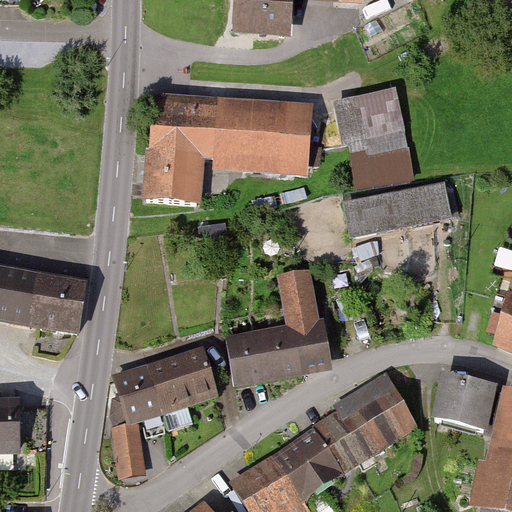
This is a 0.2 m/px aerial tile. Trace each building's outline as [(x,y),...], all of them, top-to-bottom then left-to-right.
[(242,0),(240,31),(299,37),(302,0),(242,0)] [(402,88),(340,104),(353,154),(415,139),(402,88)] [(159,91),(151,198),(209,203),(212,165),(312,173),(318,104),(159,91)] [(451,179),(349,201),(357,242),(460,221),(451,179)] [(85,289),(0,275),(0,329),(76,342),(85,289)] [(511,310),(500,350),(511,353),(511,310)] [(232,338),(239,384),(338,370),(331,324),(232,338)] [(202,359),(118,386),(132,431),(217,404),(202,359)] [(506,384),(448,372),(438,417),(497,429),(506,384)] [(392,377),(234,485),(252,511),(298,511),(425,425),(392,377)] [(511,509),(511,388),(486,504),(511,509)] [(23,412),(0,412),(0,460),(24,460),(23,412)]
